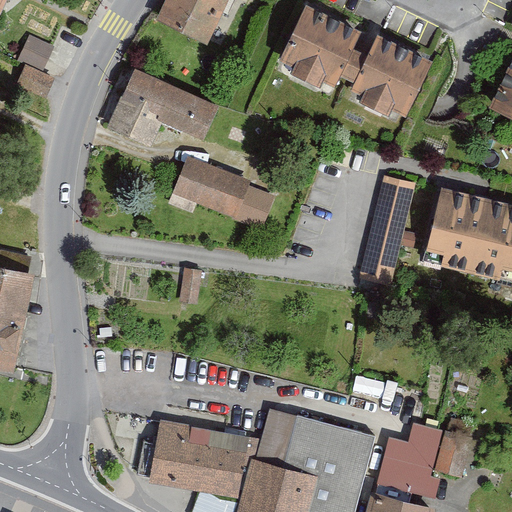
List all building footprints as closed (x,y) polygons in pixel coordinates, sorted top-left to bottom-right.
[(225,0),(164,0),(158,14),(208,37),(225,0)] [(362,23),(313,0),(305,0),(280,54),(335,80),(341,67),(355,74),(351,83),(406,110),(433,52),(377,25),(367,46),(354,40),(362,23)] [(57,71),(46,66),(56,40),(31,31),(20,58),(27,61),(19,81),(49,93),(57,71)] [(511,51),(489,99),(511,110),(511,51)] [(218,100),(136,62),(108,124),(151,143),(164,114),(203,132),(218,100)] [(252,176),(188,152),(173,189),(236,214),(235,217),(262,228),(276,193),(249,182),(252,176)] [(413,182),(387,176),(364,273),(389,279),(413,182)] [(511,201),(442,185),(430,239),(448,243),(445,257),(511,273),(511,201)] [(38,270),(0,262),(0,368),(17,373),(38,270)] [(188,265),(181,296),(195,299),(202,268),(188,265)] [(353,511),(375,431),(270,404),(260,436),(240,492),(235,511),(353,511)] [(240,492),(260,436),(160,419),(150,477),(240,492)] [(408,437),(389,433),(365,511),(432,511),(436,500),(441,473),(432,471),(443,426),(414,419),(408,437)]
